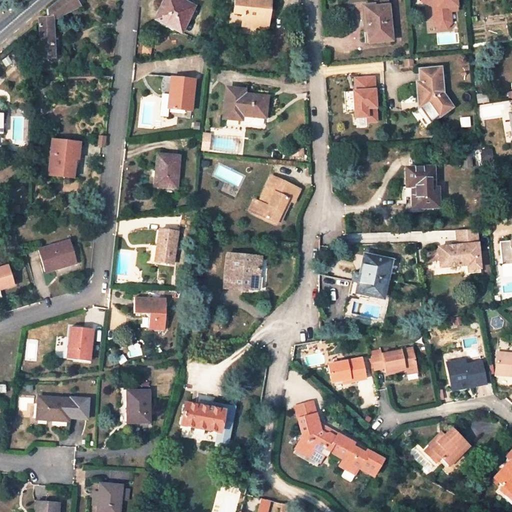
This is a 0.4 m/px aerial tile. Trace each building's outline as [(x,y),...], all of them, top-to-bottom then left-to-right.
[(39,20),(41,58),(55,57),(53,21),(61,16),(80,7),(74,0),(61,0),(47,12),(47,18),(39,20)] [(164,0),(155,19),(168,26),(167,27),(174,31),(175,29),(181,33),(194,7),(180,0),(164,0)] [(267,18),(268,10),(270,10),(270,0),(235,0),(234,13),(244,14),(243,26),(267,29),(268,18),(267,18)] [(422,0),(422,2),(432,1),(437,1),(437,8),(433,8),(435,25),(440,29),(447,28),(452,23),(450,11),(450,7),(457,7),(456,0),(422,0)] [(367,9),(369,33),(368,34),(369,43),(392,40),(389,6),(367,9)] [(417,83),(419,108),(421,106),(432,121),(452,107),(442,93),(440,68),(420,70),(421,83),(417,83)] [(355,121),(376,120),(374,77),(354,78),(354,90),(344,91),(345,111),(355,111),(355,121)] [(195,81),(172,78),(168,109),(191,111),(195,81)] [(245,91),(228,89),(224,118),(241,120),(241,123),(249,124),(251,126),(253,127),(258,127),(263,125),(263,117),(265,118),(267,97),(245,95),(245,91)] [(210,134),(204,134),(202,150),(208,151),(210,134)] [(70,143),(52,140),(48,176),(73,179),(75,160),(69,159),(70,143)] [(80,143),(70,143),(69,159),(75,160),(78,160),(80,143)] [(471,153),(462,154),(463,168),(472,167),(471,153)] [(173,156),(163,155),(163,156),(158,155),(155,186),(176,188),(179,157),(173,156)] [(407,169),(407,186),(402,187),(403,201),(409,200),(412,200),(413,208),(438,207),(437,189),(433,189),(432,168),(407,169)] [(261,204),(257,215),(276,224),(278,221),(282,212),(288,200),(294,203),(300,191),(272,177),(259,203),(261,204)] [(255,201),(250,211),(257,215),(261,204),(259,203),(255,201)] [(219,230),(200,228),(199,235),(218,236),(219,230)] [(478,244),(477,229),(457,230),(458,246),(439,248),(439,252),(440,261),(440,267),(466,264),(465,245),(478,244)] [(160,230),(156,262),(173,264),(177,233),(160,230)] [(511,240),(500,242),(502,265),(511,264),(511,240)] [(69,241),(39,251),(46,273),(76,263),(69,241)] [(465,245),(466,264),(467,274),(480,272),(478,244),(465,245)] [(428,263),(440,261),(439,252),(427,254),(428,263)] [(228,255),(224,290),(243,292),(243,290),(258,291),(260,269),(258,269),(259,258),(228,255)] [(383,298),(391,261),(364,255),(360,274),(353,272),(349,296),(368,299),(369,295),(383,298)] [(8,266),(0,268),(0,298),(2,298),(0,291),(0,289),(14,285),(8,266)] [(134,297),(134,314),(149,314),(149,330),(165,331),(166,298),(134,297)] [(93,329),(70,327),(67,360),(90,362),(93,329)] [(407,371),(416,369),(412,349),(371,357),(373,370),(384,368),(386,375),(407,371)] [(511,354),(497,353),(496,375),(511,376),(511,354)] [(335,382),(348,380),(348,383),(365,380),(361,359),(328,366),(332,383),(335,382)] [(464,360),(448,364),(450,375),(454,374),(457,389),(463,388),(465,384),(469,383),(470,387),(485,384),(481,363),(466,365),(464,360)] [(148,391),(128,392),(128,423),(149,422),(148,391)] [(70,400),(38,397),(37,420),(69,422),(69,419),(70,400)] [(70,399),(70,400),(69,419),(87,420),(89,400),(70,399)] [(201,408),(184,405),(181,424),(230,433),(234,408),(202,402),(201,408)] [(312,402),(295,406),(298,419),(316,415),(312,402)] [(296,449),(320,462),(324,455),(327,456),(329,452),(343,459),(340,466),(355,474),(358,468),(373,477),(383,460),(367,451),(365,453),(352,447),(354,444),(338,434),(336,437),(329,433),(326,435),(321,431),(318,424),(316,415),(298,419),(303,436),(296,449)] [(336,437),(338,434),(318,424),(321,431),(326,435),(329,433),(336,437)] [(451,466),(469,448),(451,431),(444,438),(441,441),(437,437),(429,445),(432,448),(442,458),(451,466)] [(367,451),(354,444),(352,447),(365,453),(367,451)] [(427,453),(437,463),(442,458),(432,448),(427,453)] [(294,453),(318,466),(320,462),(296,449),(294,453)] [(510,460),(494,478),(503,486),(511,494),(511,450),(506,457),(510,460)] [(119,511),(121,485),(100,484),(97,511),(119,511)] [(511,494),(503,486),(499,491),(508,499),(511,494)] [(258,511),(266,511),(270,501),(262,499),(258,511)] [(57,511),(58,504),(36,502),(35,511),(57,511)]
